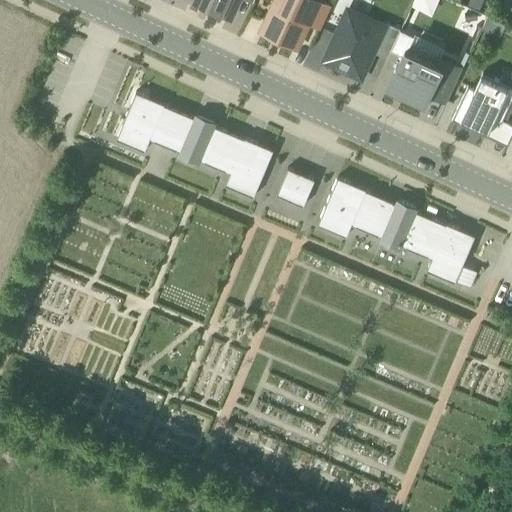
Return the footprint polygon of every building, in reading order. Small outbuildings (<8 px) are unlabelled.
[(196,0),(205,4),(207,1),(212,3),(210,6),(232,16),(239,0),(196,0)] [(276,0),(262,30),(298,47),(310,20),(319,1),(319,0),(276,0)] [(319,1),(310,20),(323,26),(332,6),(319,1)] [(349,9),(325,59),(362,76),(374,51),(381,35),(385,26),(349,9)] [(401,28),(387,22),(385,26),(381,35),(395,41),(401,28)] [(395,41),(381,35),(374,51),(388,57),(395,41)] [(438,63),(406,48),(389,85),(426,101),(430,93),(442,65),(438,63)] [(463,68),(440,58),(438,63),(442,65),(430,93),(448,101),(463,68)] [(511,85),(483,72),(476,88),(469,85),(453,119),(475,129),(476,125),(488,131),(489,132),(491,128),(498,131),(504,118),(511,100),(511,85)] [(220,128),(214,126),(216,122),(196,113),(195,117),(150,97),(137,91),(116,138),(145,151),(150,139),(180,152),(179,155),(198,164),(200,160),(230,173),(225,184),(253,197),(274,150),(274,149),(260,143),(245,136),(244,139),(239,137),(220,128)] [(511,135),(511,121),(504,118),(498,131),(491,128),(489,132),(488,131),(486,134),(508,144),(511,135)] [(289,167),(277,194),(304,206),(315,179),(289,167)] [(366,189),(338,176),(318,223),(347,236),(352,224),(382,237),(381,240),(400,249),(402,245),(432,258),(426,270),(455,282),(476,235),(447,223),(447,224),(421,213),(416,211),(418,207),(398,199),(396,203),(385,198),(366,190),(366,189)]
